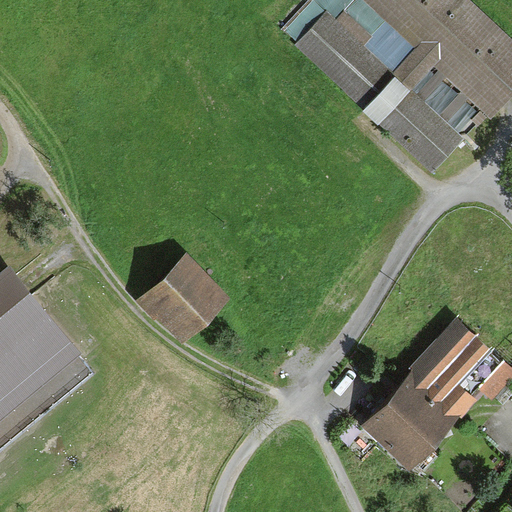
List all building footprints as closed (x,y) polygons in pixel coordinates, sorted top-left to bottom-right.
[(511,106),(511,36),(470,0),(376,0),(506,113),(511,106)] [(333,17),(306,47),(440,170),(467,141),(333,17)] [(227,299),(187,257),(143,299),(182,340),(227,299)] [(0,412),(74,351),(8,271),(0,277),(0,412)] [(503,366),(455,323),(365,423),(412,466),(503,366)]
